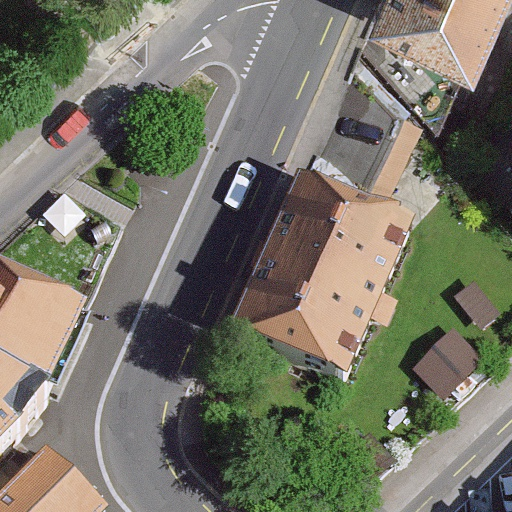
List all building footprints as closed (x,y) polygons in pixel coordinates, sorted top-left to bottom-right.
[(108,0),(123,15),(138,0),(108,0)] [(382,0),(372,26),(476,70),(506,0),(382,0)] [(338,390),(409,237),(300,187),(230,341),(338,390)] [(83,323),(0,286),(0,461),(18,443),(31,426),(45,409),(64,366),(83,323)] [(47,464),(0,510),(0,511),(94,511),(75,492),(47,464)]
